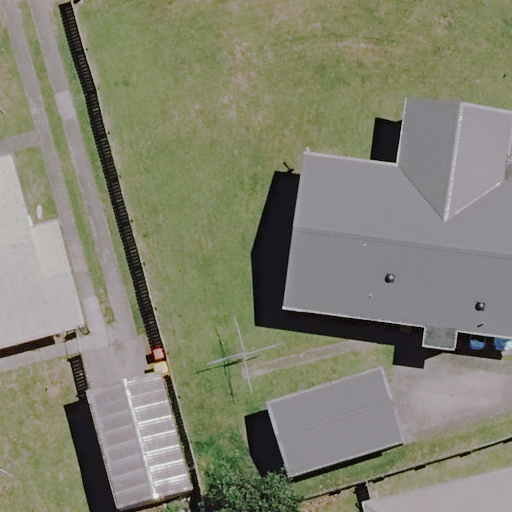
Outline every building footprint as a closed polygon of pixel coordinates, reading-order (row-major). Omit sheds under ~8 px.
[(511,202),(490,200),(497,131),(400,122),(394,180),(287,170),(272,328),(511,350),(511,202)] [(0,360),(71,342),(42,229),(17,236),(0,172),(0,171),(0,360)] [(398,450),(374,376),(256,415),(281,489),(398,450)] [(142,511),(178,502),(147,391),(76,411),(104,511),(142,511)] [(511,511),(511,482),(377,511),(511,511)]
